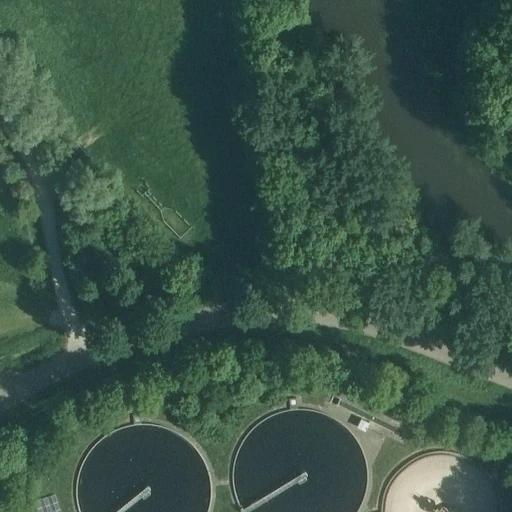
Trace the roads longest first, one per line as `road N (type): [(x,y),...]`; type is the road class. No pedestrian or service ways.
road 1 (unclassified): [(511,374),(352,314),(280,306),(188,311),(86,345)]
road 2 (track): [(0,103),(45,201),(57,282),(86,345)]
